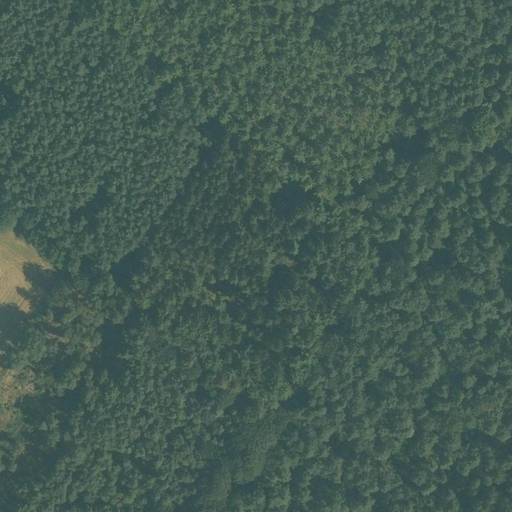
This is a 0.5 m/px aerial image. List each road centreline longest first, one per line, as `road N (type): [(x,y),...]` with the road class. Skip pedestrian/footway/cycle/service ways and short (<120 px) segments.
road 1 (track): [(511,61),(390,244)]
road 2 (track): [(511,336),(390,244)]
